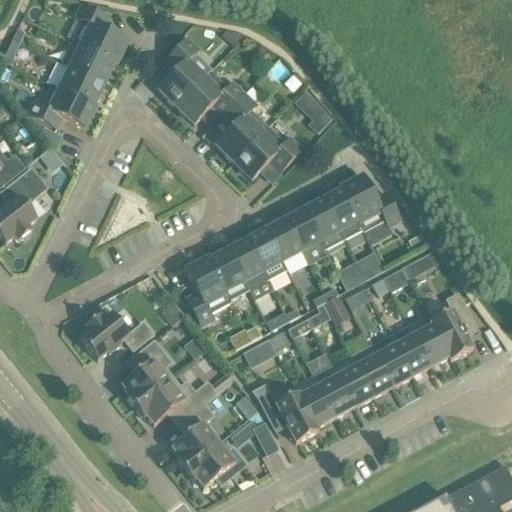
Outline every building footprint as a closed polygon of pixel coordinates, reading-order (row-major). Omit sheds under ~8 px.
[(72,46),(117,68),(127,46),(105,35),(110,24),(81,10),(75,22),(82,25),(72,46)] [(12,44),(19,47),(24,37),(17,33),(12,44)] [(211,75),(194,59),(199,54),(187,42),(165,65),(176,76),(158,94),(176,111),(211,75)] [(12,44),(6,55),(14,59),(19,47),(12,44)] [(116,69),(117,68),(72,46),(61,68),(70,72),(104,89),(114,68),(116,69)] [(94,110),(104,89),(70,72),(60,93),(51,89),(51,90),(96,111),(94,110)] [(222,121),(245,98),(233,86),(228,92),(211,75),(176,111),(194,129),(211,111),(222,121)] [(85,134),(96,111),(51,90),(40,111),(34,107),(28,120),(57,134),(62,123),(85,134)] [(331,124),(306,95),(293,107),(311,125),(307,129),(317,139),(331,124)] [(233,132),(216,150),(234,167),(268,131),(251,115),(257,109),(245,98),(222,121),(233,132)] [(268,131),(234,167),(252,184),(269,166),(280,177),(302,153),(290,142),(285,147),(268,131)] [(40,139),(53,156),(60,141),(44,132),(40,139)] [(0,194),(25,174),(14,161),(7,166),(0,157),(0,194)] [(0,197),(8,208),(0,214),(0,241),(6,249),(15,242),(18,246),(32,236),(28,231),(37,224),(26,210),(47,193),(31,173),(0,197)] [(341,192),(365,236),(385,225),(389,232),(401,225),(386,197),(375,202),(363,180),(341,192)] [(364,236),(365,236),(341,192),(340,192),(341,195),(323,205),(344,244),(363,234),(364,236)] [(326,254),(344,244),(323,205),(304,214),(326,254)] [(324,255),(326,254),(304,214),(285,225),(302,256),(320,246),(324,255)] [(283,266),(302,256),(285,225),(266,235),(287,275),(288,274),(283,266)] [(268,285),(287,275),(266,235),(247,245),(268,285)] [(409,245),(414,254),(424,248),(419,240),(409,245)] [(247,245),(227,255),(249,295),(268,285),(247,245)] [(231,305),(249,295),(227,255),(209,265),(208,263),(207,263),(231,307),(232,307),(231,305)] [(210,318),(231,307),(207,263),(186,275),(197,297),(186,303),(202,331),(214,325),(210,318)] [(366,285),(376,280),(372,273),(362,278),(366,285)] [(389,296),(407,286),(401,273),(382,283),(389,296)] [(354,291),(366,285),(362,278),(350,284),(354,291)] [(375,302),(387,296),(382,285),(370,290),(375,302)] [(337,301),(337,300),(333,293),(324,298),(328,305),(337,301)] [(328,305),(324,298),(312,304),(316,311),(321,309),(328,305)] [(431,326),(452,364),(473,352),(467,340),(477,334),(458,298),(447,304),(453,315),(431,326)] [(321,309),(324,314),(329,323),(333,331),(339,328),(349,323),(339,306),(337,301),(328,305),(321,309)] [(296,313),(286,318),(290,326),(299,320),(296,313)] [(103,325),(99,321),(86,331),(90,336),(81,343),(98,365),(108,357),(109,359),(121,350),(120,348),(125,344),(134,356),(154,340),(144,327),(129,339),(112,318),(103,325)] [(274,325),(266,329),(270,336),(278,332),(290,326),(286,318),(274,325)] [(318,318),(307,324),(312,332),(323,326),(318,318)] [(307,324),(294,331),(299,339),(312,332),(307,324)] [(451,365),(452,364),(431,326),(430,326),(432,329),(414,339),(431,371),(449,362),(451,365)] [(246,335),(241,338),(246,348),(247,348),(252,346),(261,341),(261,340),(256,330),(246,335)] [(409,330),(390,341),(412,382),(431,371),(414,339),(409,330)] [(258,346),(265,357),(280,348),(273,336),(258,346)] [(390,341),(371,351),(376,360),(393,392),(412,382),(390,341)] [(135,412),(173,382),(173,381),(169,384),(162,375),(166,372),(158,363),(164,358),(154,345),(135,361),(144,372),(122,390),(129,399),(127,401),(135,412)] [(371,351),(352,361),(353,363),(374,402),(393,392),(376,360),(371,351)] [(353,363),(334,374),(355,412),(374,402),(353,363)] [(333,371),(314,381),(318,390),(336,422),(355,412),(334,374),(333,371)] [(317,432),(336,422),(313,380),(310,381),(316,391),(300,400),(317,432)] [(185,424),(204,408),(217,398),(208,387),(195,397),(187,386),(181,391),(173,382),(135,412),(144,423),(147,421),(154,430),(176,413),(185,424)] [(271,398),(259,404),(271,426),(276,435),(287,430),(296,447),(318,435),(298,397),(276,409),(271,398)] [(185,475),(219,447),(204,428),(214,420),(204,408),(185,424),(193,435),(172,452),(179,461),(176,464),(185,475)] [(253,434),(267,460),(278,454),(265,428),(253,434)] [(219,447),(185,475),(194,486),(197,484),(204,493),(216,483),(221,489),(235,479),(230,473),(236,468),(219,447)] [(501,511),(511,505),(511,480),(506,470),(428,511),(501,511)]
